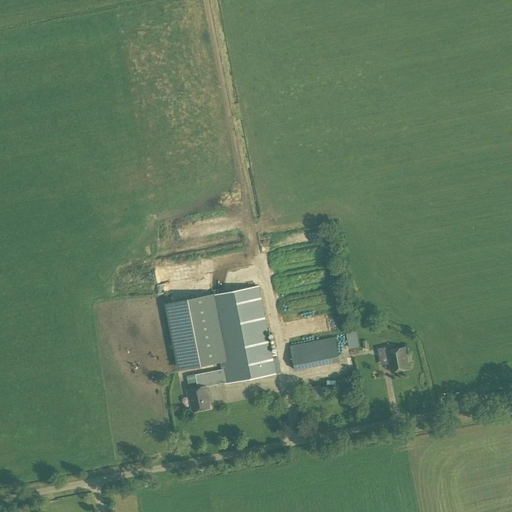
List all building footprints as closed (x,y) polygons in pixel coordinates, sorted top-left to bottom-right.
[(174,224),(176,238),(235,231),(234,217),(174,224)] [(275,374),(258,287),(208,297),(165,304),(178,371),(221,362),(222,370),(195,375),(197,382),(198,388),(187,390),(188,398),(190,398),(192,412),(209,409),(207,394),(208,394),(206,387),(225,383),(225,384),(275,374)] [(355,327),(345,329),(347,339),(357,337),(355,327)] [(295,370),(340,362),(335,338),(290,347),(295,370)] [(387,352),(386,348),(378,349),(379,356),(387,355),(388,359),(389,359),(392,373),(408,370),(405,356),(406,356),(405,348),(387,352)] [(278,357),(272,358),(275,374),(281,373),(278,357)] [(195,375),(187,376),(188,384),(197,382),(195,375)]
